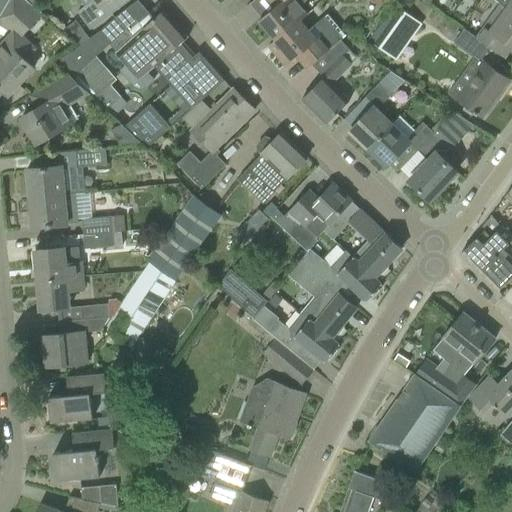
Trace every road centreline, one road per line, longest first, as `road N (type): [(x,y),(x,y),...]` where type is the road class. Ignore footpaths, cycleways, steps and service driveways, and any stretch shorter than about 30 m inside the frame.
road 1 (residential): [(434,255),(193,0)]
road 2 (residential): [(0,511),(14,490),(0,222)]
road 3 (residential): [(308,511),(434,255)]
road 4 (residential): [(511,152),(434,255)]
